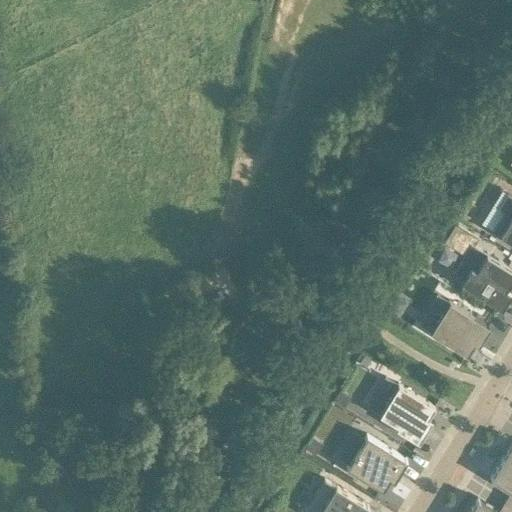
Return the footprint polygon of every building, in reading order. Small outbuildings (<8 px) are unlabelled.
[(492,230),(511,242),(511,196),(507,193),(497,208),(504,212),(492,230)] [(460,283),(501,308),(511,292),(505,288),(511,277),(511,268),(471,243),(452,273),(462,279),(460,283)] [(194,353),(210,346),(201,327),(227,315),(217,294),(176,313),(182,327),(194,353)] [(477,345),(490,326),(449,300),(430,331),(466,354),(473,342),(477,345)] [(398,383),(379,414),(397,425),(395,427),(418,441),(432,419),(428,417),(434,405),(398,383)] [(339,390),(333,401),(344,407),(351,396),(339,390)] [(221,456),(240,436),(208,406),(189,426),(221,456)] [(366,434),(346,467),(382,489),(389,478),(394,481),(407,459),(366,434)] [(322,443),(312,437),(305,450),(314,456),(322,443)] [(511,441),(501,459),(511,465),(511,441)] [(511,465),(501,459),(490,478),(491,479),(491,478),(511,490),(504,501),(511,505),(511,465)] [(304,511),(374,511),(375,510),(324,478),(304,511)] [(511,511),(511,505),(504,501),(498,511),(478,499),(479,498),(477,498),(468,511),(511,511)]
